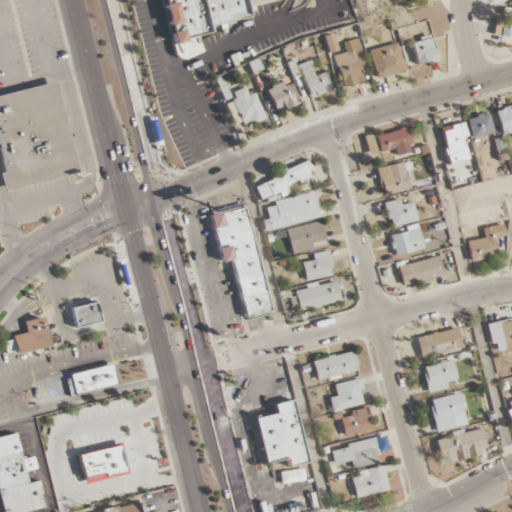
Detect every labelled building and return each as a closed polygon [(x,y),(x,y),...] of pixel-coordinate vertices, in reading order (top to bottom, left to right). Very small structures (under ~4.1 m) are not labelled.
[(161,0),(174,56),(203,49),(196,35),(211,32),(208,26),(249,16),(247,6),(270,0),(161,0)] [(510,2),(511,2),(511,17),(501,15),(502,7),(509,9),(510,2)] [(409,44),(429,38),(435,61),(429,63),(429,61),(406,67),(400,47),(409,44)] [(341,88),(366,82),(357,39),(344,42),(346,53),(334,56),(341,88)] [(367,51),(396,43),(403,71),(375,79),(367,51)] [(324,73),(314,76),(309,61),(298,64),(309,98),(330,92),(324,73)] [(265,90),(270,88),(269,87),(281,82),(283,86),(287,85),(296,105),(284,110),(282,106),(279,107),(274,110),(265,90)] [(75,176),(56,83),(0,94),(0,170),(4,190),(75,176)] [(231,92),(244,87),(247,95),(253,93),(264,119),(252,124),(251,121),(241,125),(234,112),(229,100),(233,98),(231,92)] [(494,111),(511,106),(511,133),(509,135),(509,133),(501,135),(494,111)] [(466,119),(470,138),(493,132),(488,113),(466,119)] [(468,160),(463,140),(467,139),(463,122),(439,128),(448,165),(468,160)] [(394,156),(412,151),(405,128),(374,137),(379,153),(392,149),(394,156)] [(370,136),(362,138),(367,153),(375,151),(370,136)] [(381,196),(409,189),(402,162),(375,169),(381,196)] [(252,183),(258,200),(278,192),(280,197),(287,194),(285,187),(312,177),(307,163),(252,183)] [(272,202),(273,206),(264,208),(267,219),(260,221),(263,231),(319,219),(313,192),(272,202)] [(384,203),(390,227),(417,221),(413,203),(400,205),(399,199),(384,203)] [(207,215),(218,264),(231,261),(243,318),(270,312),(246,206),(207,215)] [(290,255),(313,250),(311,243),(324,241),(320,222),(285,229),(290,255)] [(394,256),(423,249),(417,224),(405,227),(406,231),(389,236),(394,256)] [(465,242),(469,262),(497,257),(494,238),(506,236),(504,225),(482,229),(484,238),(465,242)] [(304,281),(332,276),(327,251),(312,254),(313,261),(301,263),(304,281)] [(443,275),(437,256),(397,268),(402,287),(443,275)] [(339,302),(335,281),(293,290),(298,311),(339,302)] [(95,302),(69,308),(74,329),(100,323),(95,302)] [(40,318),(47,346),(15,354),(11,336),(25,333),(22,322),(40,318)] [(511,350),(511,319),(485,325),(490,346),(494,345),(496,354),(511,350)] [(415,337),(419,357),(460,348),(456,329),(415,337)] [(311,362),(316,381),(357,371),(352,351),(311,362)] [(445,383),(456,380),(451,360),(421,368),(427,394),(447,389),(445,383)] [(64,375),(68,396),(116,386),(111,365),(64,375)] [(361,405),(358,390),(362,389),(359,379),(332,385),(335,397),(328,398),(331,413),(361,405)] [(459,394),(428,401),(436,433),(466,426),(459,394)] [(290,400),(307,460),(285,466),(284,459),(264,464),(252,419),(274,414),(272,406),(290,400)] [(338,419),(344,437),(372,430),(365,407),(349,412),(350,415),(338,419)] [(435,440),(441,465),(486,455),(480,429),(461,433),(461,430),(450,433),(451,437),(435,440)] [(0,438),(0,511),(25,511),(42,508),(35,482),(25,485),(12,435),(0,438)] [(329,449),(332,465),(353,461),(354,468),(378,463),(373,440),(329,449)] [(127,473),(119,445),(76,456),(83,485),(127,473)] [(354,498),(387,491),(382,466),(356,472),(357,476),(349,478),(354,498)] [(152,472),(92,486),(94,494),(154,479),(152,472)] [(144,511),(143,503),(94,511),(144,511)]
